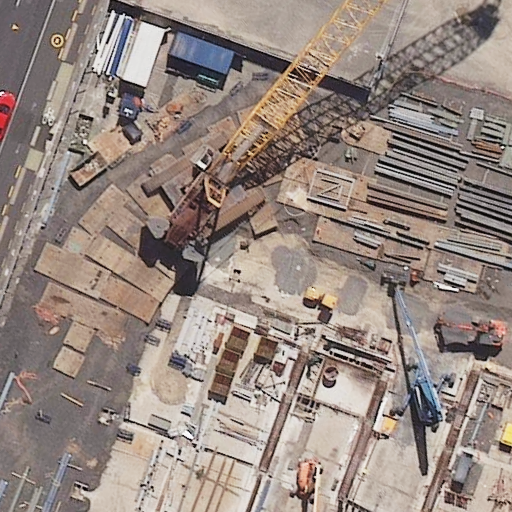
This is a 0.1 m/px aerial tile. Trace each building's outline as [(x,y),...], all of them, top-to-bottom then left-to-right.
[(511,0),(147,0),(115,90),(511,232),(511,0)] [(219,325),(511,429),(511,232),(115,90),(69,218),(236,278),(219,325)] [(151,511),(163,481),(219,325),(236,278),(69,218),(0,409),(0,511),(151,511)] [(163,481),(249,511),(511,511),(511,429),(219,325),(163,481)] [(249,511),(163,481),(151,511),(249,511)]
